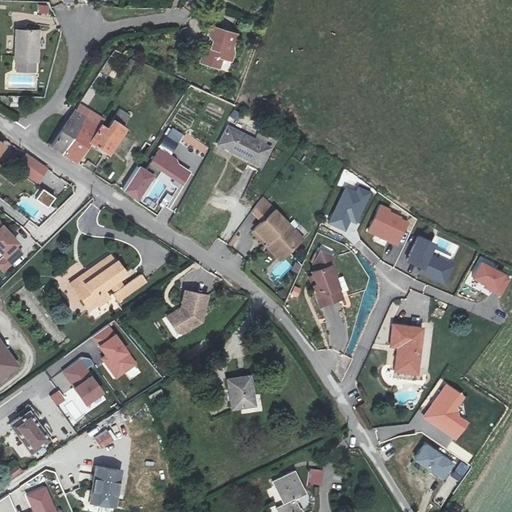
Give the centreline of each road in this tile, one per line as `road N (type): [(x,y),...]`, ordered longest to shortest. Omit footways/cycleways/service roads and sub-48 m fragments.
road 1 (residential): [(336,394),(250,285),(17,137)]
road 2 (residential): [(174,17),(89,30),(58,99),(17,137)]
road 3 (residential): [(407,511),(336,394)]
road 4 (residential): [(393,283),(336,394)]
